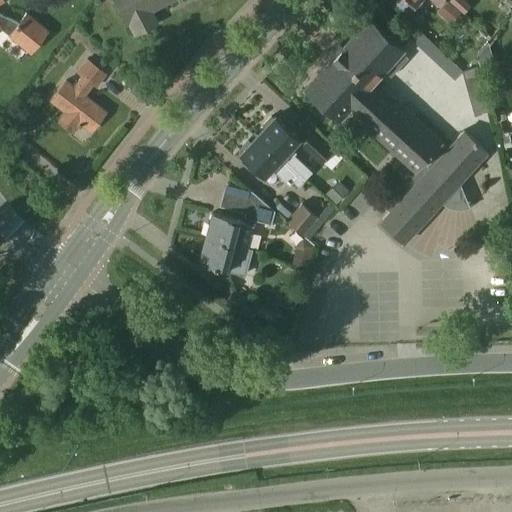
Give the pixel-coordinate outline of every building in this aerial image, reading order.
[(0,0),(0,27),(8,33),(7,35),(31,53),(49,31),(25,12),(19,20),(0,12),(0,3),(5,1),(4,0),(0,0)] [(151,8),(166,0),(115,0),(127,21),(129,20),(135,31),(157,20),(151,8)] [(460,202),(459,182),(487,152),(464,131),(448,148),(375,80),(403,50),(369,19),(305,88),(339,119),(348,109),(415,171),(384,206),(390,211),(380,222),(403,244),(445,197),(446,202),(460,202)] [(491,68),(486,45),(475,55),(479,71),(491,68)] [(91,132),(106,111),(84,95),(92,83),(96,86),(106,73),(87,59),(77,72),(82,75),(73,87),(65,81),(50,101),(64,111),(57,120),(73,132),(80,124),(91,132)] [(485,99),(471,103),(475,116),(488,112),(485,99)] [(265,127),(258,134),(299,173),(298,174),(303,178),(310,171),(288,151),(300,138),(276,116),(274,118),(271,116),(262,125),(265,127)] [(332,152),(311,132),(300,143),(321,163),(332,152)] [(299,173),(258,134),(249,143),(247,141),(239,149),(241,151),(239,154),(264,176),(271,169),(283,180),(286,176),(297,185),(303,178),(298,174),(299,173)] [(223,203),(236,207),(242,188),(229,184),(223,203)] [(274,211),(247,187),(241,211),(244,211),(254,214),(253,219),(255,220),(271,224),(274,211)] [(301,203),(286,221),(303,234),(318,216),(301,203)] [(253,219),(254,214),(244,211),(242,219),(211,211),(204,237),(236,244),(248,247),(252,232),(255,220),(253,219)] [(236,244),(204,237),(198,261),(245,274),(252,248),(236,244)] [(233,289),(225,301),(248,318),(257,306),(233,289)]
